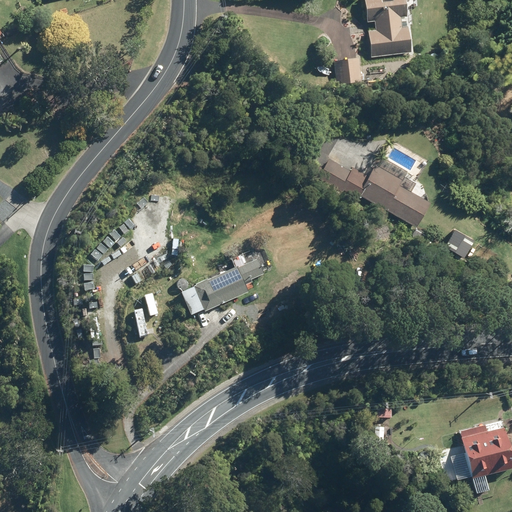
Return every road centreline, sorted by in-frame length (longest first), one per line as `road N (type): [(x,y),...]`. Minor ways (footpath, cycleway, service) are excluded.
road 1 (unclassified): [(70,419),(39,284),(47,233),(75,181),(167,70),(182,0)]
road 2 (tertiary): [(144,484),(214,414),(300,369),(374,353),(511,341)]
